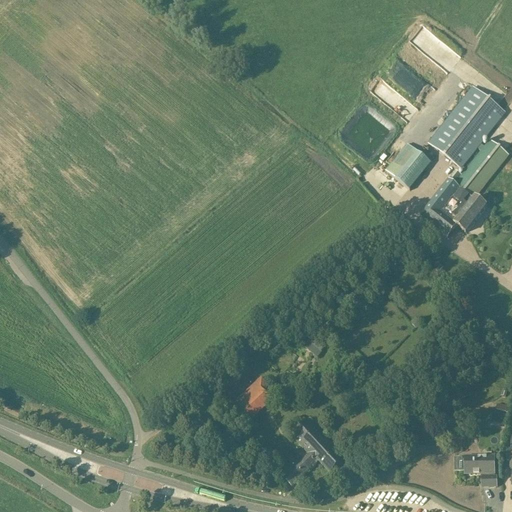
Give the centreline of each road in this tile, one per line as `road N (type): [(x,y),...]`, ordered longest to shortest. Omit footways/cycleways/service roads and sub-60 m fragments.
road 1 (unclassified): [(132,472),(138,446),(128,404),(0,240)]
road 2 (primary): [(0,429),(79,473),(127,489)]
road 3 (primary): [(132,472),(0,424)]
road 4 (primary): [(127,489),(247,510)]
road 5 (primary): [(247,510),(132,472)]
